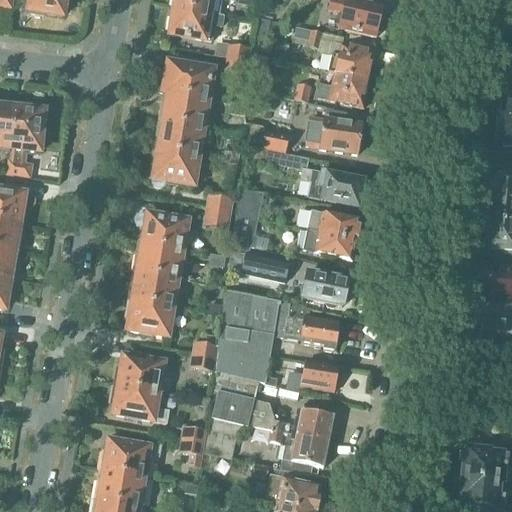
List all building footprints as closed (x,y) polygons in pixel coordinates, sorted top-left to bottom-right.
[(0,0),(0,9),(11,10),(12,0),(28,0),(27,13),(30,13),(29,15),(43,17),(44,16),(63,19),(63,15),(65,15),(67,2),(66,2),(65,0),(0,0)] [(172,0),(171,9),(173,9),(173,10),(209,16),(218,18),(221,0),(172,0)] [(330,0),(329,0),(326,14),(341,17),(337,31),(376,40),(376,36),(380,35),(382,27),(379,23),(382,10),(344,1),(344,3),(330,0)] [(511,0),(504,0),(502,41),(511,41),(511,0)] [(169,19),(167,33),(169,33),(168,37),(204,44),(204,43),(211,45),(214,29),(222,30),(224,19),(218,18),(209,16),(173,10),(171,20),(169,19)] [(257,21),(253,41),(263,44),(268,24),(257,21)] [(296,30),(293,44),(309,48),(309,49),(317,51),(316,55),(330,58),(327,73),(367,83),(371,67),(373,67),(375,56),(340,48),(342,41),(296,30)] [(228,49),(226,62),(248,65),(250,52),(228,49)] [(226,62),(224,74),(246,78),(248,65),(226,62)] [(161,76),(158,93),(169,95),(208,102),(213,73),(167,65),(165,77),(161,76)] [(319,87),(316,100),(363,111),(366,99),(363,99),(367,83),(327,73),(326,76),(333,77),(330,89),(319,87)] [(247,82),(244,93),(261,97),(264,85),(247,82)] [(297,87),(294,100),(304,103),(308,89),(297,87)] [(158,93),(158,95),(166,96),(164,106),(161,106),(158,123),(203,130),(208,102),(169,95),(158,93)] [(491,110),(491,124),(511,125),(511,97),(495,97),(494,111),(491,110)] [(0,150),(9,152),(14,110),(15,110),(15,107),(0,105),(0,150)] [(231,106),(229,116),(244,118),(245,109),(243,108),(231,106)] [(14,110),(9,152),(11,152),(10,164),(24,167),(26,153),(39,155),(40,152),(42,152),(44,138),(41,137),(44,110),(25,108),(25,111),(15,110),(14,110)] [(308,121),(304,148),(319,150),(319,151),(357,157),(362,127),(323,121),(323,123),(308,121)] [(153,151),(153,153),(157,153),(198,160),(203,130),(158,123),(155,142),(158,142),(157,152),(153,151)] [(511,125),(491,124),(490,138),(493,138),(492,152),(507,153),(511,153),(511,125)] [(245,127),(245,149),(247,149),(261,152),(283,157),(287,139),(264,134),(265,131),(263,131),(245,127)] [(247,149),(245,161),(301,174),(303,174),(304,173),(306,162),(283,157),(261,152),(247,149)] [(153,153),(150,170),(153,171),(151,183),(153,183),(153,184),(153,185),(153,186),(153,187),(153,188),(154,189),(154,190),(155,191),(156,192),(157,192),(158,193),(159,193),(160,193),(161,193),(162,193),(163,193),(163,192),(164,192),(165,191),(166,190),(167,189),(167,188),(167,187),(168,187),(168,185),(193,189),(198,160),(157,153),(153,153)] [(225,155),(223,165),(238,167),(240,157),(225,155)] [(8,164),(6,177),(29,181),(31,168),(24,167),(10,164),(8,164)] [(511,171),(485,169),(483,197),(511,199),(511,171)] [(301,174),(299,183),(311,185),(308,200),(357,209),(357,207),(360,207),(362,195),(360,195),(362,184),(346,181),(347,180),(338,178),(338,179),(313,175),(304,173),(303,174),(301,174)] [(0,223),(20,227),(23,227),(26,210),(28,210),(30,210),(32,209),(34,206),(34,204),(34,201),(32,199),(30,198),(0,192),(0,223)] [(240,193),(236,217),(257,222),(262,197),(240,193)] [(482,210),(481,225),(511,226),(511,199),(483,197),(483,198),(486,198),(485,210),(482,210)] [(207,210),(206,213),(230,217),(230,214),(232,202),(209,198),(207,210)] [(206,216),(204,229),(227,233),(230,220),(230,217),(206,213),(206,216)] [(310,214),(306,233),(356,244),(357,239),(360,234),(359,228),(360,224),(310,214)] [(135,220),(135,223),(135,226),(137,228),(140,229),(141,230),(138,245),(183,253),(188,224),(143,217),(140,217),(137,218),(135,220)] [(234,235),(232,247),(249,251),(253,252),(256,240),(253,239),(257,222),(236,217),(232,235),(234,235)] [(0,223),(0,252),(18,255),(22,237),(18,237),(20,227),(0,223)] [(511,226),(481,225),(480,238),(483,238),(482,252),(511,254),(511,226)] [(304,244),(302,253),(313,255),(352,263),(352,261),(355,260),(356,255),(354,252),(356,244),(306,233),(304,244)] [(136,257),(133,274),(178,282),(183,253),(138,245),(138,247),(141,247),(140,257),(136,257)] [(231,256),(227,274),(283,286),(288,267),(248,259),(249,251),(232,247),(231,256)] [(0,252),(0,282),(9,284),(9,282),(10,283),(12,273),(15,273),(18,255),(0,252)] [(210,260),(209,268),(225,271),(226,262),(210,260)] [(482,292),(482,297),(511,299),(511,270),(497,269),(497,275),(484,274),(483,280),(482,283),(482,289),(483,292),(482,292)] [(133,274),(130,292),(134,293),(132,303),(174,310),(178,282),(133,274)] [(307,274),(302,301),(307,302),(341,309),(341,307),(343,307),(346,305),(348,299),(345,295),(344,294),(347,283),(313,276),(307,274)] [(0,311),(5,312),(7,301),(11,302),(14,283),(10,283),(9,282),(9,284),(0,282),(0,311)] [(215,375),(257,386),(263,388),(265,380),(272,339),(283,341),(288,308),(224,295),(223,310),(221,320),(219,341),(216,361),(215,375)] [(129,303),(125,321),(129,322),(127,333),(169,340),(174,310),(132,303),(129,303)] [(210,308),(208,317),(221,320),(223,310),(210,308)] [(288,308),(283,341),(300,343),(300,345),(322,350),(322,352),(332,354),(335,340),(338,338),(339,331),(337,328),(337,325),(305,320),(306,312),(288,308)] [(509,366),(510,355),(511,328),(511,319),(485,317),(484,322),(480,322),(479,354),(497,355),(496,365),(509,366)] [(195,345),(193,357),(216,361),(219,341),(207,339),(206,347),(195,345)] [(193,357),(191,371),(215,375),(216,361),(193,357)] [(117,370),(114,388),(158,395),(163,366),(123,359),(121,370),(117,370)] [(289,376),(287,386),(309,390),(334,394),(335,387),(338,384),(339,381),(337,377),(338,370),(304,364),(302,378),(289,376)] [(204,446),(202,456),(230,462),(233,451),(236,437),(244,430),(246,431),(247,430),(269,433),(272,424),(273,422),(267,407),(252,404),(257,386),(215,375),(206,433),(204,446)] [(265,380),(263,388),(274,390),(275,382),(265,380)] [(114,388),(111,405),(114,406),(112,418),(153,425),(164,427),(164,426),(166,413),(155,411),(158,395),(114,388)] [(293,424),(290,437),(328,445),(330,433),(334,432),(335,426),(332,422),(333,419),(301,412),(298,425),(293,424)] [(269,433),(267,444),(279,447),(284,427),(272,424),(269,433)] [(183,429),(181,442),(204,446),(206,433),(183,429)] [(284,446),(282,461),(291,463),(291,464),(313,469),(322,471),(323,468),(326,467),(328,460),(325,457),(328,445),(290,437),(287,436),(284,446)] [(181,442),(178,456),(190,458),(188,470),(200,472),(202,456),(204,446),(181,442)] [(103,454),(100,472),(144,480),(146,467),(147,464),(152,465),(159,460),(161,449),(161,447),(146,444),(145,450),(108,443),(106,454),(103,454)] [(463,465),(461,481),(499,485),(507,485),(509,470),(511,470),(511,457),(460,452),(458,464),(463,465)] [(254,469),(252,479),(266,482),(268,471),(254,469)] [(98,483),(95,500),(139,508),(144,480),(100,472),(99,473),(103,474),(101,483),(98,483)] [(270,479),(264,504),(276,506),(301,511),(317,511),(320,498),(318,497),(319,490),(270,479)] [(499,485),(461,481),(459,498),(463,498),(462,509),(471,510),(487,511),(493,511),(501,511),(503,501),(497,500),(499,485)] [(185,487),(184,496),(196,498),(197,489),(185,487)] [(95,500),(92,511),(138,511),(139,508),(95,500)]
